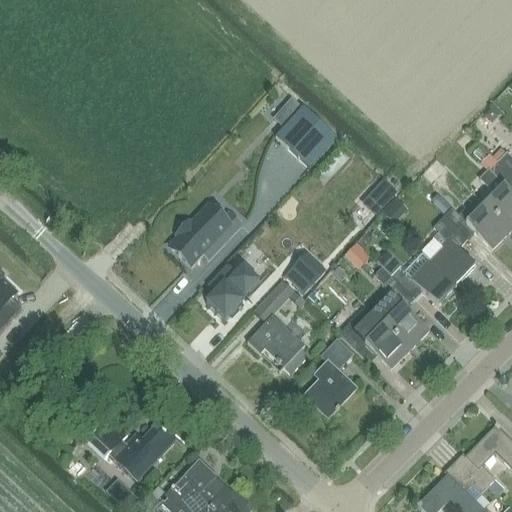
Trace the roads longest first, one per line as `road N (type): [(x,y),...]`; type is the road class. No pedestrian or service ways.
road 1 (unclassified): [(336,511),(0,196)]
road 2 (residential): [(345,511),(511,343)]
